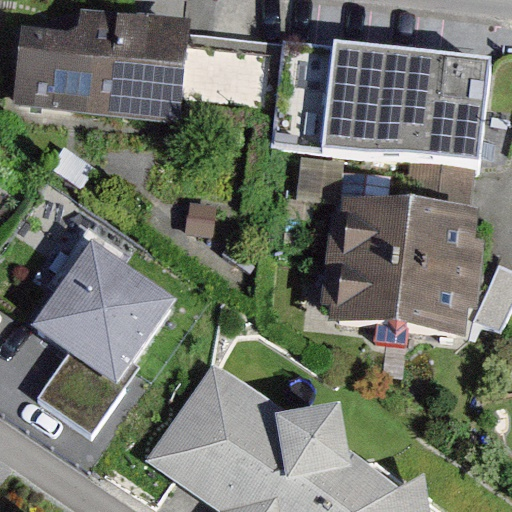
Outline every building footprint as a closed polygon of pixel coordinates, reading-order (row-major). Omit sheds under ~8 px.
[(179,137),(192,38),(23,16),(10,115),(179,137)] [(319,330),(464,348),(467,320),(477,322),(485,258),(474,256),(477,227),(465,226),(472,172),(480,173),(492,73),(283,47),(270,148),(412,166),(405,218),(334,209),(319,330)] [(89,443),(180,316),(124,276),(132,265),(71,222),(25,286),(57,309),(32,344),(67,368),(39,407),(89,443)] [(174,273),(210,277),(214,245),(178,240),(174,273)] [(401,511),(347,478),(337,436),(291,443),(210,390),(140,483),(181,511),(401,511)]
